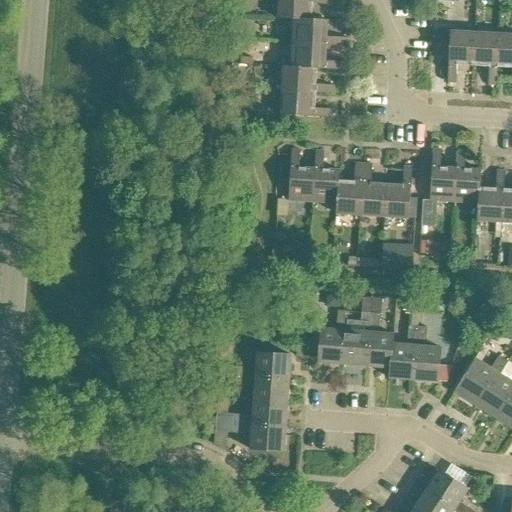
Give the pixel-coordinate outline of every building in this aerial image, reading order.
[(278,0),(278,18),(294,19),(312,20),(312,19),(313,5),(330,5),(330,0),(278,0)] [(347,47),(348,38),(327,37),(328,20),(312,19),(312,20),(294,19),(292,43),(327,45),(347,47)] [(466,64),(467,32),(439,30),(438,55),(450,55),(448,82),(457,82),(458,64),(466,64)] [(467,32),(466,64),(489,66),(488,84),(497,84),(498,66),(494,66),(496,33),(467,32)] [(511,34),(496,33),(494,66),(498,66),(511,67),(511,34)] [(292,43),(291,66),(318,68),(318,69),(346,71),(346,63),(326,62),(327,45),(292,43)] [(318,68),(291,66),(284,66),(283,90),(316,92),(316,93),(334,94),(334,86),(317,85),(318,69),(318,68)] [(315,109),(316,93),(316,92),(283,90),(282,115),(332,118),(333,110),(315,109)] [(313,203),(316,168),(300,167),(301,150),(293,150),(289,201),(313,203)] [(454,203),(456,169),(441,168),(442,151),(434,150),(431,201),(454,203)] [(316,168),(313,203),(338,205),(339,180),(340,180),(341,170),(323,169),(324,152),(317,151),(316,168)] [(456,169),(454,203),(478,204),(479,188),(480,188),(482,170),(465,170),(466,152),(458,152),(457,169),(456,169)] [(337,214),(361,216),(364,165),(356,164),(355,181),(340,180),(339,180),(338,205),(337,214)] [(364,165),(361,216),(385,217),(387,183),(371,182),(372,165),(364,165)] [(403,184),(387,183),(385,217),(409,219),(413,168),(404,167),(403,184)] [(479,188),(478,204),(477,221),(501,223),(503,189),(504,189),(505,172),(498,172),(496,189),(480,188),(479,188)] [(501,223),(511,223),(511,189),(504,189),(503,189),(501,223)] [(421,255),(421,257),(432,258),(432,256),(433,244),(421,244),(421,255)] [(383,271),(402,272),(415,264),(415,256),(413,256),(383,255),(383,271)] [(349,257),(348,266),(356,266),(357,258),(349,257)] [(327,295),(326,307),(338,308),(338,296),(327,295)] [(363,298),(361,313),(371,314),(371,313),(372,301),(372,299),(363,298)] [(372,301),(371,313),(380,314),(381,301),(372,301)] [(420,311),(441,314),(445,307),(439,303),(421,301),(420,311)] [(345,331),(346,331),(348,312),(338,311),(336,330),(321,329),(318,363),(342,365),(345,331)] [(345,331),(342,365),(366,367),(371,314),(361,313),(360,332),(346,331),(345,331)] [(371,314),(366,367),(390,369),(392,344),(393,344),(394,335),(379,333),(380,314),(371,314)] [(511,327),(508,325),(501,336),(511,342),(511,327)] [(413,380),(418,327),(409,326),(407,345),(393,344),(392,344),(390,369),(389,378),(413,380)] [(418,327),(413,380),(438,382),(441,348),(426,347),(427,328),(418,327)] [(236,376),(289,380),(291,355),(257,353),(256,368),(237,366),(236,376)] [(496,372),(500,375),(508,362),(499,356),(491,369),(475,359),(454,393),(475,405),(496,372)] [(511,391),(511,380),(511,381),(500,375),(496,372),(475,405),(495,418),(511,391)] [(289,380),(236,376),(235,385),(254,386),(253,401),(287,404),(289,380)] [(511,391),(495,418),(511,428),(511,391)] [(217,413),(216,423),(286,428),(287,404),(253,401),(252,416),(217,413)] [(284,452),(286,428),(216,423),(215,432),(251,434),(250,449),(284,452)] [(454,510),(456,511),(475,511),(460,502),(468,489),(439,471),(426,491),(454,510)] [(426,491),(413,511),(452,511),(454,510),(426,491)] [(123,511),(124,503),(111,502),(110,511),(123,511)]
